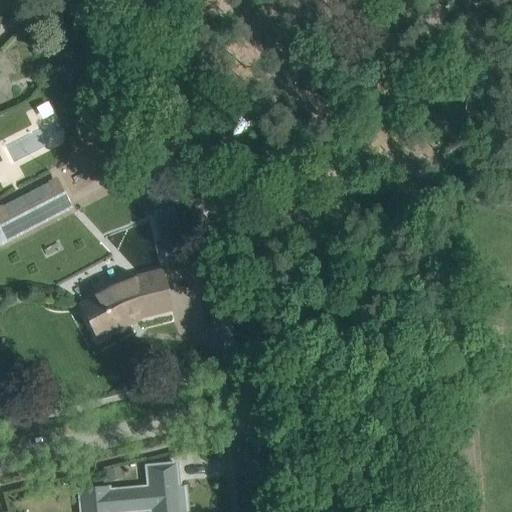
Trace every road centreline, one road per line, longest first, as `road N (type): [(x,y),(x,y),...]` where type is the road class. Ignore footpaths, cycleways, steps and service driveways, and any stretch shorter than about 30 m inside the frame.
road 1 (residential): [(233,407),(217,273),(164,63)]
road 2 (residential): [(0,463),(233,407)]
